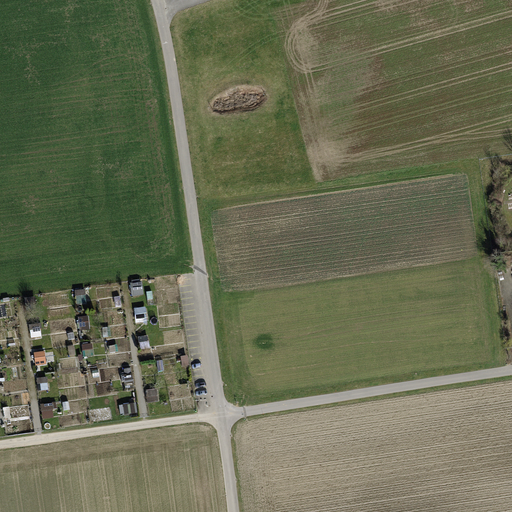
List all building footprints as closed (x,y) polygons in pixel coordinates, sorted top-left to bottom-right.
[(139,322),(149,322),(149,307),(139,307),(139,322)] [(81,316),(83,330),(93,328),(91,315),(81,316)] [(85,355),(96,355),(95,343),(85,343),(85,355)] [(39,363),(49,362),(48,350),(37,352),(39,363)] [(44,404),(45,417),(56,417),(55,404),(44,404)]
